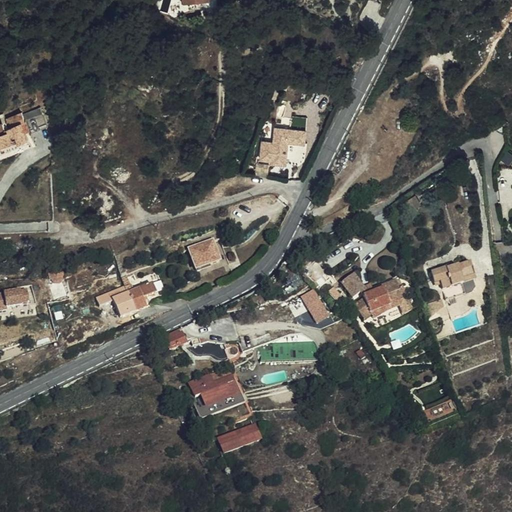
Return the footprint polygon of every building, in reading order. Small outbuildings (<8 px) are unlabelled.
[(195,0),(196,4),(211,3),(211,11),(230,9),(229,0),(195,0)] [(299,76),(293,73),(289,80),(294,83),(299,76)] [(7,116),(0,119),(0,138),(1,140),(0,140),(0,148),(1,150),(33,136),(30,130),(25,116),(43,108),(40,102),(22,110),(21,108),(7,114),(7,116)] [(43,108),(25,116),(30,130),(48,122),(43,108)] [(284,165),(298,167),(302,164),(303,152),(304,152),(305,150),(302,149),(302,146),(303,147),(306,121),(290,120),(289,132),(273,130),(271,145),(260,143),(258,161),(269,162),(269,165),(284,166),(284,165)] [(257,163),(255,175),(268,177),(269,169),(264,168),(265,164),(257,163)] [(190,247),(197,267),(220,259),(213,239),(190,247)] [(443,279),(448,297),(467,292),(467,291),(474,289),(477,285),(476,278),(478,277),(474,264),(467,266),(466,261),(450,265),(449,264),(433,268),(436,280),(443,279)] [(48,276),(52,276),(53,277),(55,280),(58,280),(61,280),(62,277),(63,275),(67,275),(66,268),(48,268),(48,276)] [(384,301),(399,292),(398,290),(406,284),(400,274),(396,277),(392,270),(364,288),(347,276),(339,289),(354,300),(358,295),(365,298),(360,306),(363,309),(361,313),(370,320),(374,317),(384,301)] [(128,292),(137,312),(147,307),(144,297),(158,292),(154,282),(136,289),(134,284),(126,287),(128,292)] [(336,301),(342,297),(336,286),(329,291),(336,301)] [(26,288),(0,291),(0,309),(7,309),(6,304),(28,301),(26,288)] [(121,318),(137,312),(128,292),(126,294),(123,288),(113,292),(116,298),(114,299),(121,318)] [(301,296),(317,325),(331,317),(315,288),(301,296)] [(403,298),(399,292),(384,301),(374,317),(380,320),(390,307),(403,298)] [(422,303),(426,315),(431,309),(442,305),(440,298),(422,303)] [(177,336),(175,332),(174,333),(163,339),(169,352),(187,344),(182,334),(177,336)] [(199,338),(191,340),(193,347),(201,345),(199,338)] [(210,376),(190,384),(193,393),(190,394),(201,420),(242,403),(231,377),(214,384),(210,376)] [(254,425),(218,440),(224,453),(260,439),(254,425)]
